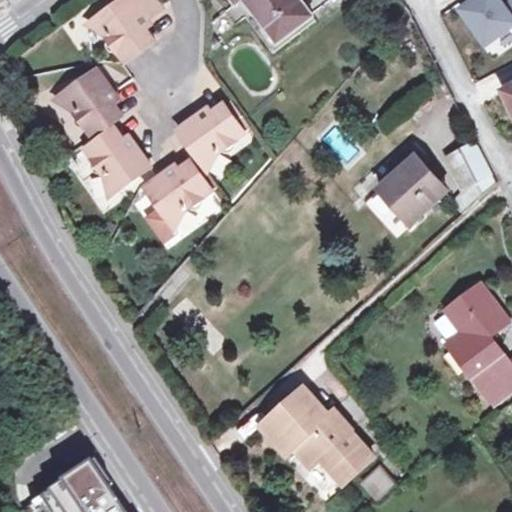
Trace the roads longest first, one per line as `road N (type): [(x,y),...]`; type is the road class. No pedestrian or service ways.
road 1 (secondary): [(224,511),(49,240),(0,149)]
road 2 (secondary): [(0,276),(158,511)]
road 3 (residential): [(511,181),(415,0)]
